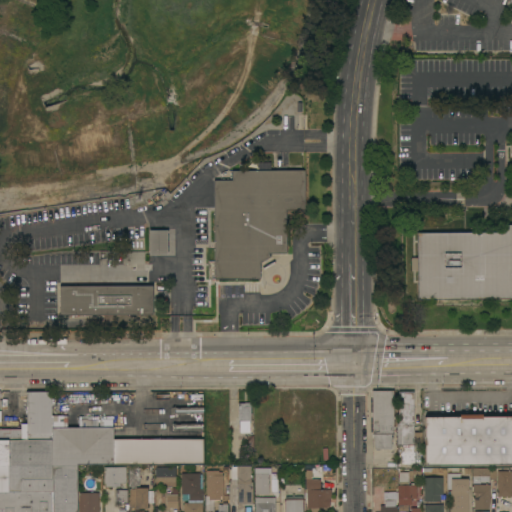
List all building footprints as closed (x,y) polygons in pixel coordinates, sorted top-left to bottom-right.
[(215,278),(214,180),(232,180),(232,170),(305,170),(305,210),(287,210),(287,253),(268,253),(270,256),(260,262),(260,278),(215,278)] [(511,298),(417,299),(417,232),(506,232),(506,224),(511,224),(511,298)] [(149,229),(168,229),(168,254),(149,254),(149,229)] [(123,264),(122,251),(145,251),(145,263),(123,264)] [(153,314),(60,315),(60,286),(153,285),(153,314)] [(392,433),(392,448),(374,448),(374,438),(372,438),(372,390),(394,390),(394,433),(392,433)] [(26,391),(51,391),(51,415),(51,439),(26,439),(26,391)] [(413,444),(413,446),(410,446),(410,444),(397,444),(397,423),(399,423),(399,392),(413,392),(414,444),(413,444)] [(237,403),(244,403),(244,402),(250,402),(250,406),(250,420),(249,420),(249,432),(238,432),(237,403)] [(511,464),(425,465),(425,417),(460,416),(460,414),(483,414),(483,416),(511,416),(511,464)] [(66,415),(66,427),(78,427),(78,419),(112,419),(112,427),(113,427),(113,439),(202,438),(203,463),(76,464),(76,465),(51,465),(51,439),(51,415),(66,415)] [(0,428),(20,428),(20,440),(0,440),(0,428)] [(51,439),(51,465),(51,491),(0,491),(0,440),(20,440),(26,439),(51,439)] [(51,465),(76,465),(76,511),(51,511),(51,491),(51,465)] [(228,487),(230,479),(230,466),(236,466),(236,465),(250,465),(250,482),(252,481),(252,504),(236,504),(236,503),(228,503),(228,487)] [(125,482),(119,483),(120,486),(105,487),(105,483),(104,483),(103,467),(125,466),(125,482)] [(147,508),(135,508),(135,507),(129,507),(129,488),(130,488),(130,486),(128,486),(128,466),(138,466),(138,467),(139,467),(139,486),(135,486),(135,487),(147,488),(147,508)] [(175,486),(155,486),(155,467),(175,467),(175,486)] [(206,470),(210,470),(210,468),(216,468),(215,470),(218,470),(218,472),(221,472),(221,475),(222,475),(222,496),(221,496),(221,499),(219,499),(219,500),(213,500),(213,499),(208,499),(208,496),(205,496),(206,470)] [(254,472),(254,468),(264,468),(264,470),(267,470),(267,472),(268,472),(268,494),(254,494),(254,472)] [(496,479),(489,479),(489,481),(480,481),(480,483),(473,483),(473,479),(472,468),(496,468),(496,479)] [(400,485),(400,481),(399,481),(399,472),(408,471),(409,484),(411,484),(411,483),(414,483),(414,484),(417,484),(417,498),(416,498),(416,499),(414,499),(414,498),(411,498),(412,504),(405,504),(405,505),(399,505),(399,504),(398,504),(398,485),(400,485)] [(511,471),(511,496),(498,496),(497,471),(511,471)] [(183,511),(183,502),(187,502),(187,500),(181,500),(181,494),(180,494),(180,473),(201,473),(201,511),(183,511)] [(469,511),(450,511),(450,489),(448,489),(448,473),(460,473),(460,479),(468,479),(468,490),(469,490),(469,511)] [(443,477),(443,494),(440,494),(440,501),(424,501),(424,477),(443,477)] [(486,483),(488,483),(488,484),(490,484),(490,501),(490,505),(489,505),(489,509),(474,509),(474,493),(473,493),(473,484),(486,484),(486,483)] [(380,511),(380,505),(384,505),(384,507),(386,507),(385,501),(375,501),(375,486),(384,486),(385,492),(396,491),(396,506),(397,506),(397,511),(380,511)] [(171,493),(171,488),(177,488),(177,508),(166,508),(166,493),(171,493)] [(126,502),(114,502),(114,489),(127,490),(126,502)] [(330,497),(329,497),(329,506),(326,506),(326,507),(326,511),(305,511),(305,507),(306,507),(306,489),(330,489),(330,497)] [(0,511),(0,491),(51,491),(51,511),(0,511)] [(98,492),(98,511),(78,511),(78,492),(98,492)] [(302,496),(302,511),(284,511),(284,500),(285,500),(285,496),(302,496)] [(254,511),(254,497),(274,497),(274,511),(254,511)] [(217,511),(217,504),(222,504),(222,502),(227,502),(227,504),(227,511),(217,511)]
